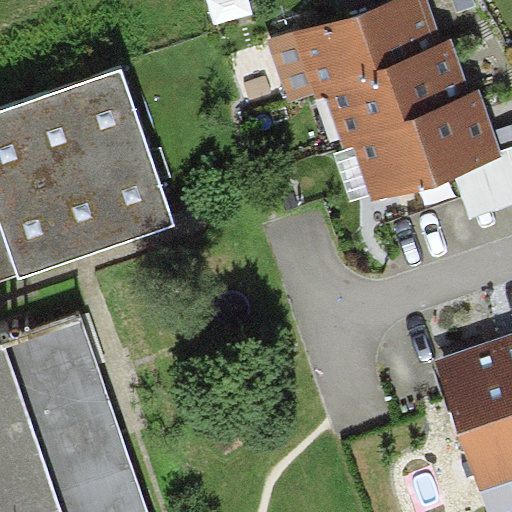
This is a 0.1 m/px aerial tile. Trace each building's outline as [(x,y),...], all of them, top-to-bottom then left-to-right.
[(436,22),(427,0),(387,0),(268,44),(290,103),(314,94),(315,97),(326,95),(446,49),(436,22)] [(0,268),(21,261),(19,254),(175,203),(123,45),(0,85),(0,268)] [(353,144),(473,98),(459,64),(453,46),(446,49),(326,95),(346,147),(353,144)] [(454,175),(503,156),(502,152),(487,113),(480,94),(473,98),(353,144),(376,204),(454,175)] [(503,156),(454,175),(471,221),(511,207),(511,148),(502,152),(503,156)] [(153,511),(80,294),(0,320),(0,511),(153,511)] [(511,331),(499,336),(511,377),(511,331)] [(479,488),(511,476),(511,377),(499,336),(476,344),(437,356),(479,488)]
